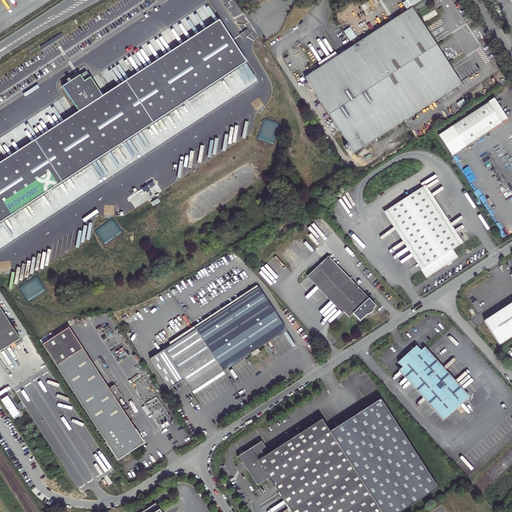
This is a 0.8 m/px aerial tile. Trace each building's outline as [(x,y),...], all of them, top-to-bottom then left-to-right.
[(388,23),(301,81),(351,156),(459,86),(411,15),(413,14),(408,6),(416,1),(415,0),(408,0),(398,6),(401,11),(405,8),(406,10),(403,11),(404,13),(401,15),(395,6),(383,15),(388,23)] [(78,110),(0,160),(0,219),(248,66),(222,23),(103,95),(91,76),(83,80),(79,73),(61,85),(78,110)] [(493,96),(438,133),(452,154),(507,117),(493,96)] [(311,154),(310,142),(299,142),(299,137),(290,138),(291,155),(311,154)] [(420,190),(385,212),(421,270),(418,272),(423,280),(455,260),(449,252),(456,247),(420,190)] [(167,201),(155,209),(160,216),(172,208),(167,201)] [(364,301),(323,259),(305,276),(346,319),(349,315),(357,323),(367,313),(369,314),(372,307),(366,300),(364,301)] [(511,272),(511,273),(511,274),(511,276),(511,277),(511,301),(483,320),(499,344),(511,335),(511,272)] [(258,290),(148,359),(168,390),(182,381),(190,393),(284,332),(258,290)] [(0,348),(18,337),(0,310),(0,348)] [(65,329),(39,346),(114,463),(138,449),(139,441),(112,400),(118,396),(110,385),(104,389),(65,329)] [(403,366),(402,367),(448,417),(468,398),(423,349),(421,350),(419,348),(417,345),(399,362),(402,365),(403,366)] [(244,451),(240,454),(248,467),(247,468),(258,486),(269,479),(290,511),(405,511),(440,490),(381,399),(330,432),(322,420),(266,456),(262,450),(266,448),(261,442),(246,453),(244,451)]
